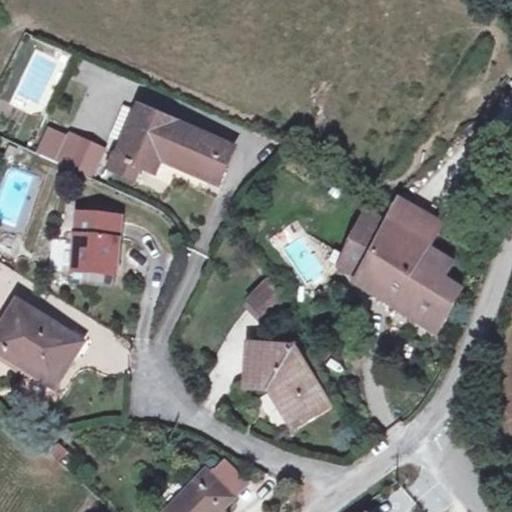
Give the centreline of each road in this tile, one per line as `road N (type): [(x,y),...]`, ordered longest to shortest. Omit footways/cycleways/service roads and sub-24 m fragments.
road 1 (residential): [(348,491),(164,404),(155,372),(173,322)]
road 2 (unclassified): [(429,425),(460,389),(511,250)]
